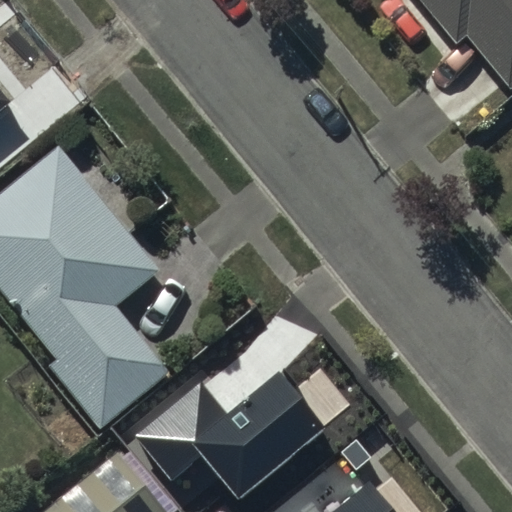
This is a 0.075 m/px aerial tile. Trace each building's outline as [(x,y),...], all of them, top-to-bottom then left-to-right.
[(511,0),(418,0),(452,43),(462,35),(504,88),(511,81),(511,0)] [(83,100),(52,63),(34,79),(49,96),(28,114),(45,133),(83,100)] [(0,160),(15,148),(0,129),(25,109),(0,79),(0,160)] [(154,269),(55,145),(0,188),(0,295),(51,360),(47,364),(99,428),(168,373),(112,303),(154,269)] [(263,409),(238,379),(209,402),(183,371),(122,421),(151,455),(176,434),(199,462),(263,409)] [(173,511),(180,507),(129,444),(43,511),(173,511)] [(369,511),(348,487),(323,507),(327,511),(369,511)]
